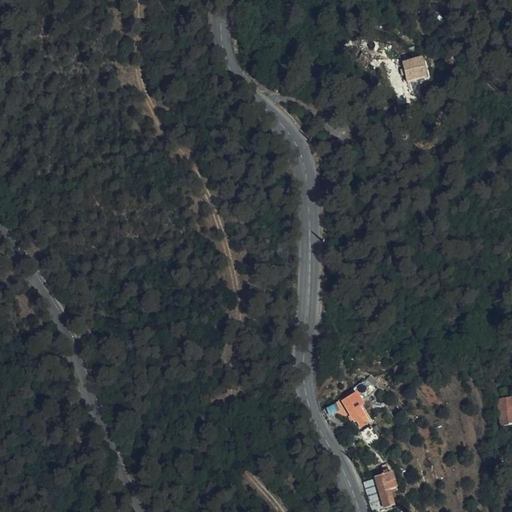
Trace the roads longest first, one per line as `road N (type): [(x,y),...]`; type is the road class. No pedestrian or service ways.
road 1 (track): [(281,511),(249,474),(228,428),(238,337),(233,274),(200,179),(143,89),(136,0)]
road 2 (secondary): [(221,0),(230,68),(284,125),(305,164),(305,388),(360,511)]
